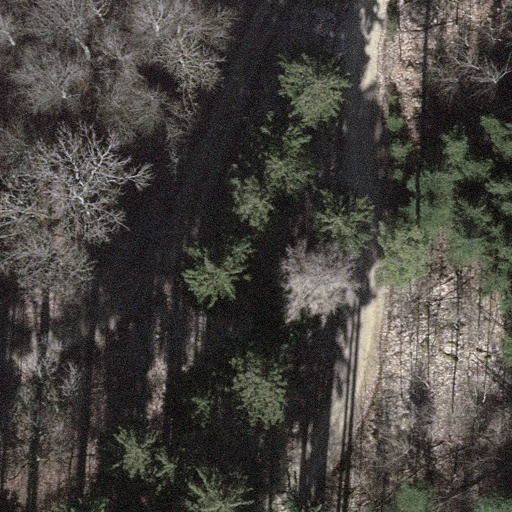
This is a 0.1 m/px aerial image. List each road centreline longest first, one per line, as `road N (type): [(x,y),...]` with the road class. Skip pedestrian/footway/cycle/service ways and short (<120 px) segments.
road 1 (track): [(376,0),(359,52),(386,239),(366,366),(303,464),(256,511)]
road 2 (track): [(0,368),(103,341),(179,260),(250,23),(268,0)]
